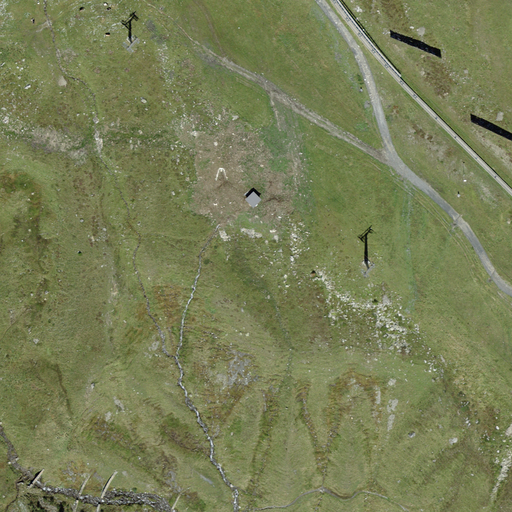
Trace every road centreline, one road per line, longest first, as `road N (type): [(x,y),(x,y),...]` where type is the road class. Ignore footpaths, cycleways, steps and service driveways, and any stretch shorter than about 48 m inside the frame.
road 1 (track): [(393,160),(359,55),(319,0)]
road 2 (track): [(511,291),(461,221),(393,160)]
